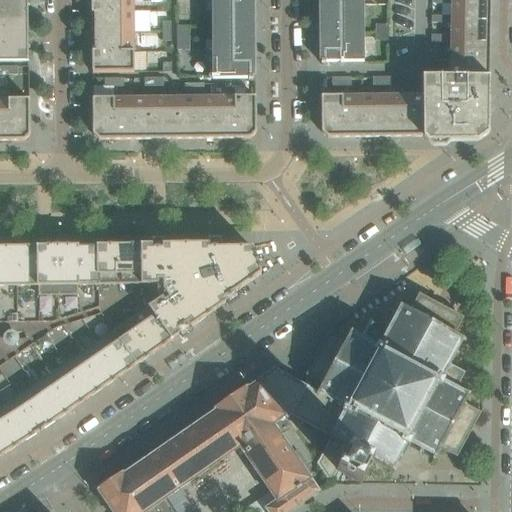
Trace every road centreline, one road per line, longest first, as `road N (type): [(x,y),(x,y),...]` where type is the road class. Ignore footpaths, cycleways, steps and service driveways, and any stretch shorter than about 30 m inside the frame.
road 1 (residential): [(55,471),(437,206)]
road 2 (residential): [(62,179),(250,176),(279,164),(286,0)]
road 3 (residential): [(59,0),(62,179)]
road 4 (residential): [(511,507),(356,505),(334,511)]
